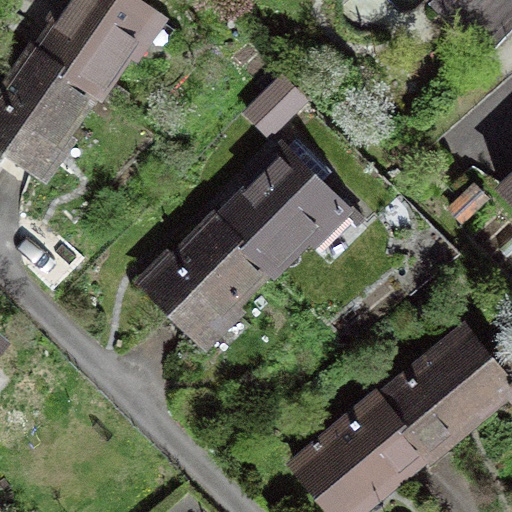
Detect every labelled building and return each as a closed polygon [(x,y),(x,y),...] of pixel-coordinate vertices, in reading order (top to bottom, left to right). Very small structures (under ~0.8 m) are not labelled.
[(32,39),(24,52),(108,108),(139,61),(143,64),(174,18),(146,0),(65,0),(62,6),(69,10),(44,47),(32,39)] [(511,29),(511,0),(445,0),(437,9),(487,56),(511,29)] [(0,96),(0,150),(56,187),(108,108),(24,52),(13,68),(20,72),(3,98),(0,96)] [(302,105),(283,86),(256,114),(275,133),(302,105)] [(288,146),(221,216),(287,279),(317,247),(325,255),(362,216),(288,146)] [(488,207),(475,193),(455,213),(468,226),(488,207)] [(287,279),(221,216),(150,290),(216,353),(287,279)] [(0,357),(17,339),(0,323),(0,357)] [(511,376),(470,326),(386,395),(442,464),(511,406),(511,376)] [(383,511),(442,464),(386,395),(297,467),(333,511),(383,511)]
